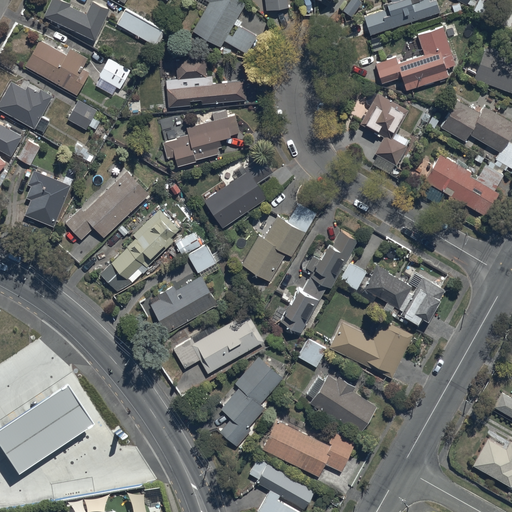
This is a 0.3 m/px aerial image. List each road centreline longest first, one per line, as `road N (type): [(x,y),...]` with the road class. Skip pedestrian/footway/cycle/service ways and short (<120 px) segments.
road 1 (residential): [(507,278),(321,161),(302,121),(306,62)]
road 2 (tertiary): [(0,271),(83,326),(118,365),(174,442),(203,511)]
road 3 (tertiary): [(507,278),(402,469)]
